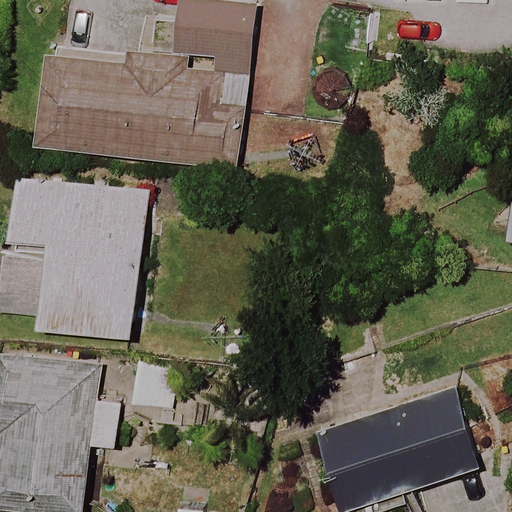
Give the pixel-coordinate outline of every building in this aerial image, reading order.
[(258,4),(221,0),(180,0),(175,54),(132,49),(131,58),(56,51),(46,141),(242,161),(258,4)] [(150,186),(16,174),(11,233),(54,237),(52,262),(4,258),(0,298),(0,308),(46,313),(45,321),(138,329),(150,186)] [(100,366),(0,360),(0,503),(90,507),(93,441),(121,442),(123,398),(99,397),(100,366)] [(179,362),(138,361),(137,404),(178,405),(179,362)] [(481,463),(455,388),(315,436),(341,511),(481,463)]
